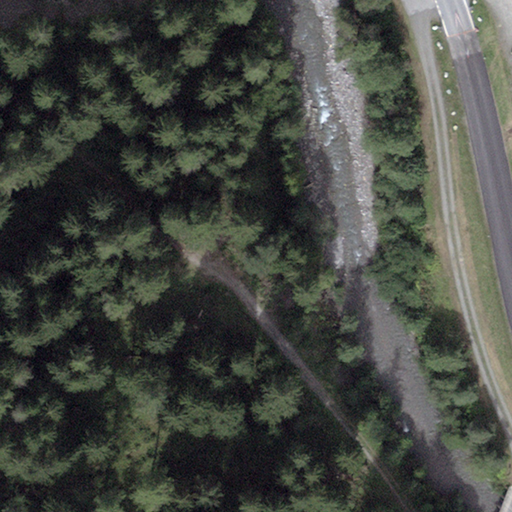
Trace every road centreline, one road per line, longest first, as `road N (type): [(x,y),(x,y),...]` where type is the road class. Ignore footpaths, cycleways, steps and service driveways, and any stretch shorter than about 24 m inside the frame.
road 1 (track): [(0,108),(39,98),(62,120),(78,152),(223,281),(419,511)]
road 2 (track): [(511,434),(470,315),(415,0)]
road 3 (secondary): [(451,0),(511,260)]
